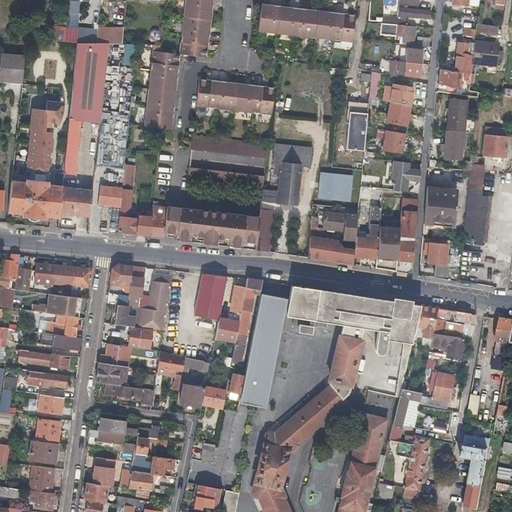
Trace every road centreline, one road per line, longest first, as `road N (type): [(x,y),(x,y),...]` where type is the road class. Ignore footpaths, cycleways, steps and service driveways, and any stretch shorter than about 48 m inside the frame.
road 1 (secondary): [(108,249),(415,287)]
road 2 (residential): [(415,287),(443,0)]
road 3 (residential): [(172,511),(190,420),(81,404)]
road 4 (residential): [(81,404),(108,249)]
road 5 (unknown): [(491,300),(511,164)]
road 6 (unknown): [(491,300),(455,424)]
